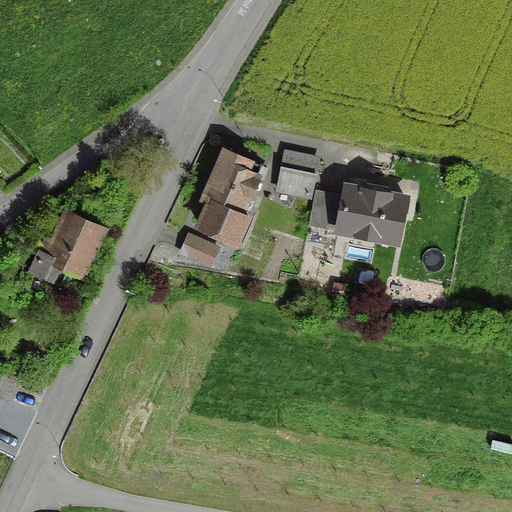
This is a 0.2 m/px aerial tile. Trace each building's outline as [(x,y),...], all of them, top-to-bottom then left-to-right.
[(245,215),(239,213),(260,166),(220,148),(210,171),(213,172),(201,198),(208,201),(197,226),(233,242),(245,215)] [(307,196),(315,159),(283,153),(275,189),(307,196)] [(311,194),(306,224),(395,241),(403,198),(344,187),(341,200),(311,194)] [(36,253),(37,254),(30,269),(58,282),(65,266),(80,274),(100,230),(64,213),(56,229),(54,227),(46,244),(41,242),(36,253)] [(181,251),(204,261),(210,248),(186,238),(181,251)] [(0,253),(19,262),(24,251),(6,242),(0,253)] [(417,290),(384,281),(380,297),(394,301),(395,298),(413,303),(417,290)] [(0,368),(0,400),(3,401),(12,373),(0,368)]
